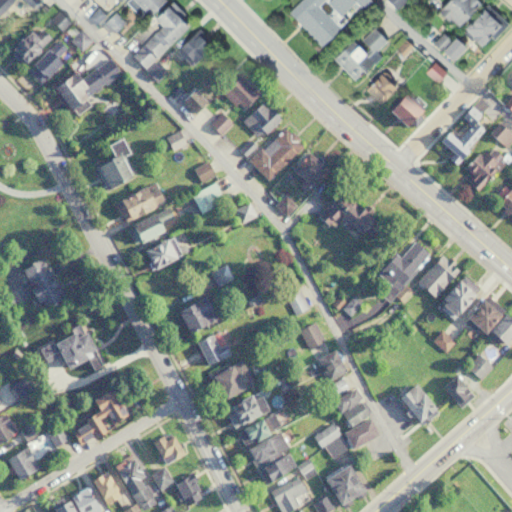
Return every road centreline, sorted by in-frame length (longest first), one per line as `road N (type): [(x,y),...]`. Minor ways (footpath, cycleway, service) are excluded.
road 1 (residential): [(66,0),(179,112),(284,238),(413,480)]
road 2 (residential): [(240,511),(52,152),(0,89)]
road 3 (primary): [(225,0),(511,270)]
road 4 (residential): [(0,511),(179,400)]
road 5 (secondary): [(374,511),(511,388)]
road 6 (residential): [(391,164),(511,42)]
